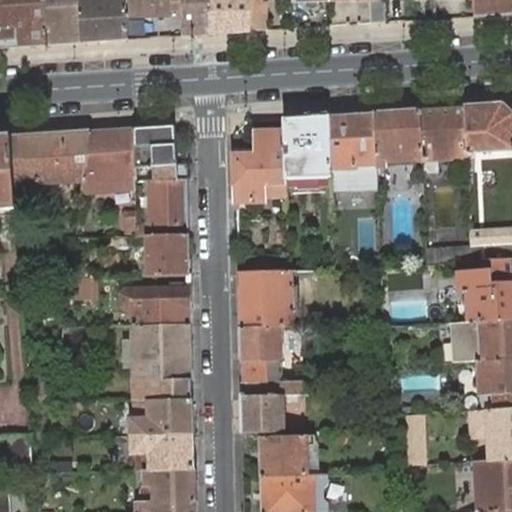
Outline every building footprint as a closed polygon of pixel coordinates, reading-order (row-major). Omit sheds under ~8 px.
[(0,0),(0,48),(48,45),(45,0),(0,0)] [(45,0),(48,45),(83,43),(80,0),(45,0)] [(80,0),(83,43),(128,41),(128,18),(126,0),(80,0)] [(126,0),(128,18),(173,17),(173,11),(172,0),(126,0)] [(172,0),(173,11),(183,11),(182,0),(172,0)] [(182,0),(183,11),(183,36),(211,35),(211,0),(182,0)] [(211,0),(211,35),(251,32),(251,0),(211,0)] [(261,0),(251,0),(251,32),(267,31),(267,2),(262,2),(261,0)] [(293,0),(293,3),(306,3),(306,8),(312,11),(319,8),(319,3),(329,2),(328,0),(293,0)] [(386,0),(377,0),(370,1),(371,24),(388,24),(387,2),(386,0)] [(511,0),(474,0),(475,18),(477,18),(511,15),(511,0)] [(401,1),(387,2),(388,24),(402,23),(401,1)] [(511,113),(504,106),(466,108),(468,153),(468,159),(469,172),(477,172),(475,153),(511,150),(511,113)] [(466,108),(421,111),(423,160),(457,158),(457,154),(468,153),(466,108)] [(421,111),(376,114),(378,164),(378,168),(389,167),(388,162),(388,154),(417,152),(417,161),(423,160),(421,111)] [(376,114),(331,117),(332,169),(332,178),(379,176),(378,168),(378,164),(376,114)] [(284,119),(285,135),(286,179),(332,178),(332,169),(331,117),(284,119)] [(176,127),(136,129),(136,168),(145,168),(145,175),(137,176),(136,178),(136,182),(143,182),(151,182),(188,181),(188,166),(179,166),(176,127)] [(136,129),(90,132),(84,179),(84,183),(136,178),(137,176),(136,168),(136,129)] [(90,132),(11,138),(14,183),(84,179),(90,132)] [(237,159),(238,201),(264,200),(265,196),(287,195),(286,179),(285,135),(259,136),(259,146),(259,149),(259,158),(237,159)] [(0,207),(15,206),(14,183),(11,138),(0,138),(0,207)] [(388,154),(388,162),(417,161),(417,152),(388,154)] [(136,178),(84,183),(82,195),(136,191),(136,182),(136,178)] [(136,228),(136,237),(137,237),(189,236),(188,181),(151,182),(151,228),(144,228),(136,228)] [(124,237),(136,237),(136,228),(136,219),(124,219),(124,237)] [(511,228),(471,231),(472,248),(511,245),(511,228)] [(189,236),(137,237),(137,243),(149,243),(150,263),(150,277),(191,276),(189,236)] [(240,258),(240,274),(290,273),(289,256),(240,258)] [(511,260),(491,262),(491,270),(460,273),(461,293),(469,292),(471,323),(482,321),(511,320),(511,260)] [(150,277),(150,263),(141,264),(142,277),(150,277)] [(290,273),(240,274),(242,329),(282,328),(294,328),(293,313),(293,290),(292,272),(290,273)] [(97,278),(71,279),(68,300),(71,299),(71,302),(98,301),(97,278)] [(134,312),(134,327),(191,326),(191,289),(126,290),(122,295),(123,308),(127,312),(134,312)] [(393,319),(420,317),(419,303),(392,305),(393,319)] [(484,362),(511,360),(511,320),(482,321),(471,323),(456,324),(452,325),(454,364),(480,362),(484,362)] [(148,402),(167,402),(194,402),(193,381),(191,326),(134,327),(136,370),(137,402),(148,401),(148,402)] [(134,327),(125,327),(127,370),(136,370),(134,327)] [(242,361),(243,383),(270,383),(283,382),(282,328),(242,329),(242,361)] [(396,343),(398,368),(413,367),(411,342),(396,343)] [(511,410),(511,360),(484,362),(480,362),(482,402),(496,402),(497,411),(511,410)] [(41,400),(56,400),(57,389),(59,373),(59,372),(43,370),(39,401),(41,400)] [(305,396),(304,383),(270,383),(243,383),(244,434),(285,433),(284,397),(305,396)] [(75,389),(57,389),(56,400),(55,403),(72,403),(75,389)] [(148,401),(137,402),(138,420),(133,420),(134,437),(194,436),(194,402),(167,402),(148,402),(148,401)] [(511,460),(511,410),(497,411),(480,412),(480,419),(489,419),(490,439),(491,462),(511,460)] [(480,412),(469,413),(471,440),(490,439),(489,419),(480,419),(480,412)] [(422,415),(408,416),(408,429),(410,467),(424,466),(422,415)] [(408,416),(389,418),(389,430),(408,429),(408,416)] [(67,427),(52,427),(50,438),(68,438),(67,427)] [(0,437),(0,471),(33,469),(31,435),(0,437)] [(139,464),(139,472),(143,472),(150,471),(195,471),(194,436),(134,437),(134,443),(134,448),(134,453),(139,454),(139,459),(139,464)] [(261,438),(263,478),(308,477),(307,445),(316,445),(316,436),(261,438)] [(307,445),(308,477),(317,477),(316,445),(307,445)] [(511,511),(511,460),(491,462),(479,462),(481,511),(511,511)] [(195,511),(196,503),(195,471),(150,471),(143,472),(144,488),(152,488),(152,503),(135,503),(135,511),(195,511)] [(330,490),(330,476),(317,477),(308,477),(263,478),(263,494),(263,502),(263,511),(323,511),(324,505),(315,506),(315,490),(326,490),(330,490)] [(315,506),(324,505),(323,511),(329,511),(330,503),(325,504),(326,490),(315,490),(315,506)]
